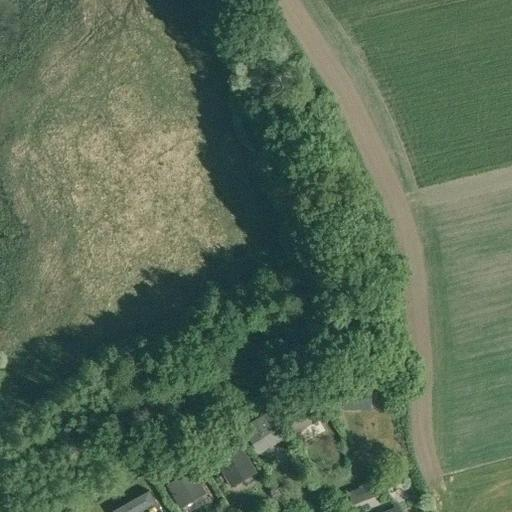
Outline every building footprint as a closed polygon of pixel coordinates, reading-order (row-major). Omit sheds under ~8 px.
[(370,408),(371,387),(346,387),(345,408),(370,408)] [(295,433),(321,420),(309,396),(283,409),(295,433)] [(258,454),(283,439),(267,412),(254,420),(257,426),(245,433),(258,454)] [(255,473),(238,444),(208,461),(215,473),(223,469),(233,486),(255,473)] [(182,507),(195,500),(192,495),(202,488),(193,472),(169,485),(182,507)] [(144,511),(156,505),(149,492),(114,511),(144,511)]
